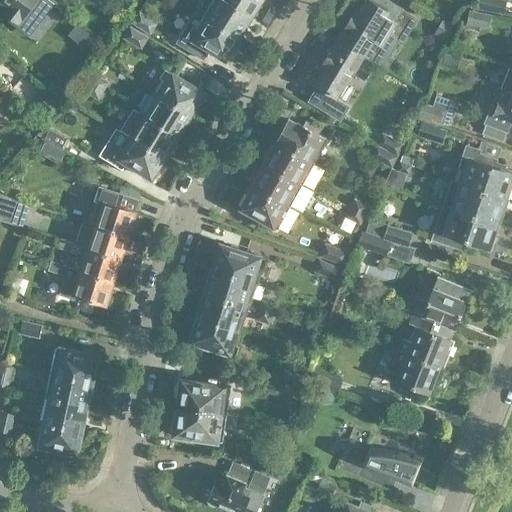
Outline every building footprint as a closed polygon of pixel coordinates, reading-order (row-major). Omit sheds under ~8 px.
[(0,0),(9,6),(4,12),(18,22),(26,11),(31,15),(41,0),(0,0)] [(212,0),(203,15),(238,36),(243,27),(246,29),(253,17),(225,0),(212,0)] [(225,0),(253,17),(261,4),(259,2),(260,0),(225,0)] [(337,39),(363,55),(389,13),(367,0),(366,0),(359,13),(355,10),(337,39)] [(477,0),(476,9),(502,14),(504,3),(490,0),(477,0)] [(133,22),(151,33),(158,22),(139,11),(133,22)] [(464,25),(487,29),(489,18),(466,13),(464,25)] [(238,36),(203,15),(195,28),(194,27),(188,36),(225,58),(230,51),(232,52),(240,39),(237,37),(238,36)] [(455,25),(443,17),(433,34),(446,41),(455,25)] [(124,37),(141,48),(149,37),(131,26),(124,37)] [(363,55),(337,39),(320,68),(323,70),(315,83),(337,97),(353,72),(365,80),(376,62),(363,55)] [(155,91),(190,113),(191,111),(193,113),(201,100),(198,99),(203,92),(165,68),(159,77),(162,79),(155,91)] [(89,82),(104,91),(110,81),(95,73),(89,82)] [(341,97),(348,101),(361,78),(354,74),(341,97)] [(45,90),(56,100),(64,92),(53,81),(45,90)] [(104,91),(89,82),(84,91),(99,99),(104,91)] [(511,92),(509,92),(498,87),(484,123),(485,123),(505,131),(508,132),(511,120),(511,92)] [(44,90),(35,101),(51,118),(61,106),(44,90)] [(141,112),(180,134),(187,123),(184,122),(190,113),(155,91),(141,112)] [(432,106),(423,103),(418,117),(442,124),(443,124),(448,125),(456,101),(436,95),(432,106)] [(121,128),(164,155),(169,147),(171,148),(180,134),(141,112),(133,108),(121,128)] [(277,142),(314,162),(327,139),(317,133),(320,129),(310,123),(307,127),(298,122),(297,123),(289,119),(276,142),(277,142)] [(417,136),(419,137),(418,141),(435,146),(436,142),(442,144),(447,130),(422,121),(417,136)] [(485,123),(481,132),(501,141),(505,131),(485,123)] [(43,138),(63,149),(69,138),(48,127),(43,138)] [(164,155),(121,128),(113,141),(109,139),(99,155),(122,169),(126,161),(151,176),(155,169),(158,171),(165,158),(163,157),(164,155)] [(376,143),(397,157),(404,143),(382,132),(376,143)] [(265,164),(302,184),(314,162),(277,142),(272,151),(270,149),(264,160),(267,161),(265,164)] [(397,157),(376,143),(369,155),(392,168),(397,157)] [(458,182),(505,197),(508,198),(511,186),(511,182),(511,177),(511,172),(504,170),(506,165),(496,162),(498,158),(484,153),(485,150),(472,145),(468,156),(468,155),(459,180),(458,182)] [(399,162),(396,171),(408,175),(411,166),(399,162)] [(253,186),(290,206),(302,184),(265,164),(260,172),(257,171),(251,182),(254,183),(253,186)] [(505,197),(458,182),(455,190),(460,192),(454,208),(496,222),(499,223),(505,207),(502,206),(505,197)] [(83,220),(129,235),(129,234),(126,234),(129,225),(131,226),(136,211),(135,211),(139,199),(95,185),(83,220)] [(290,206),(253,186),(241,207),(277,228),(290,206)] [(0,218),(10,222),(17,199),(0,194),(0,218)] [(345,215),(359,222),(368,205),(354,198),(345,215)] [(17,199),(10,222),(22,225),(30,203),(17,199)] [(454,208),(444,204),(432,238),(462,248),(466,239),(473,241),(472,245),(486,250),(487,246),(491,248),(496,232),(493,231),(496,222),(454,208)] [(85,246),(118,257),(121,249),(124,250),(129,235),(83,220),(76,243),(80,244),(85,246)] [(383,239),(415,248),(408,246),(413,232),(387,225),(383,239)] [(415,248),(383,239),(361,232),(356,247),(360,248),(410,264),(415,248)] [(73,243),(60,238),(57,247),(71,252),(73,243)] [(77,269),(111,280),(114,280),(118,266),(116,265),(118,257),(85,246),(80,244),(72,267),(77,269)] [(213,268),(256,282),(261,267),(263,268),(266,259),(221,244),(213,268)] [(320,255),(342,264),(347,253),(324,244),(320,255)] [(315,270),(337,279),(341,268),(319,259),(315,270)] [(208,284),(205,292),(249,305),(256,282),(213,268),(213,269),(210,268),(205,283),(208,284)] [(111,280),(77,269),(74,278),(78,280),(74,293),(106,304),(112,287),(109,287),(111,280)] [(423,315),(452,326),(454,327),(459,316),(463,318),(469,301),(466,300),(470,289),(438,276),(423,313),(423,315)] [(198,317),(241,331),(249,305),(205,292),(202,301),(200,300),(195,316),(198,316),(198,317)] [(258,308),(273,313),(276,304),(261,299),(258,308)] [(273,313),(258,308),(255,320),(269,324),(273,313)] [(423,315),(423,313),(419,311),(413,325),(418,327),(410,349),(400,345),(399,349),(444,367),(444,365),(441,364),(444,358),(446,359),(454,340),(447,337),(452,326),(423,315)] [(241,331),(198,317),(190,342),(236,356),(239,347),(236,346),(241,331)] [(19,332),(40,337),(43,326),(22,321),(19,332)] [(51,370),(93,380),(97,364),(95,364),(97,356),(90,354),(90,351),(84,349),(83,351),(71,348),(71,349),(57,346),(51,370)] [(444,367),(399,349),(388,376),(433,394),(440,376),(437,374),(440,368),(443,369),(444,367)] [(0,367),(0,384),(8,386),(12,367),(1,364),(0,367)] [(51,370),(46,395),(88,404),(93,380),(51,370)] [(279,383),(303,390),(304,390),(305,390),(309,377),(284,370),(279,383)] [(318,388),(338,393),(343,377),(322,372),(318,388)] [(177,407),(225,413),(227,401),(222,401),(224,385),(214,384),(214,383),(188,379),(188,380),(181,379),(177,407)] [(25,390),(37,394),(39,386),(27,383),(25,390)] [(303,390),(279,383),(276,396),(299,403),(303,390)] [(37,394),(25,390),(23,399),(35,401),(37,394)] [(46,395),(40,418),(82,428),(88,404),(46,395)] [(225,413),(177,407),(173,435),(217,441),(219,425),(234,427),(235,414),(225,413)] [(0,422),(0,431),(10,433),(15,413),(3,410),(0,422)] [(82,428),(40,418),(34,444),(78,454),(82,437),(80,437),(82,428)] [(362,465),(396,478),(411,483),(421,457),(407,452),(410,445),(354,423),(341,456),(342,457),(345,451),(364,459),(362,465)] [(237,459),(274,465),(276,452),(239,447),(237,459)] [(217,479),(208,499),(238,511),(254,511),(262,493),(248,487),(255,471),(234,462),(229,474),(227,473),(224,481),(217,479)] [(318,489),(333,495),(337,483),(323,477),(318,489)] [(349,501),(344,511),(368,511),(370,506),(361,502),(359,505),(349,501)]
